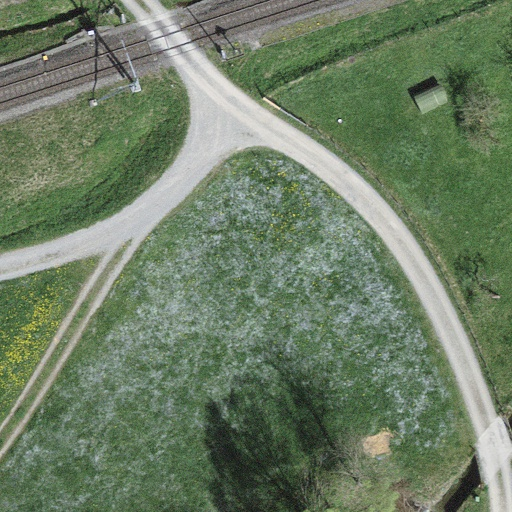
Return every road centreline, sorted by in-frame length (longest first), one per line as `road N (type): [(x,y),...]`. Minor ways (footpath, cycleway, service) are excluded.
road 1 (track): [(498,468),(452,333),(405,244),(330,169),(221,88)]
road 2 (track): [(0,254),(141,217),(203,144),(221,88)]
road 3 (track): [(0,440),(38,392),(141,217)]
road 4 (track): [(221,88),(138,0)]
